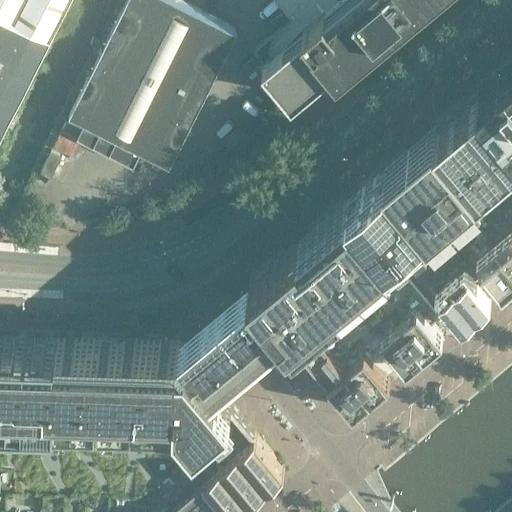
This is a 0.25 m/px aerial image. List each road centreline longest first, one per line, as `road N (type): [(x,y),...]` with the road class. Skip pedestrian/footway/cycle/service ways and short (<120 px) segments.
road 1 (residential): [(335,457),(181,265)]
road 2 (unclassified): [(317,153),(499,0)]
road 3 (residential): [(511,309),(335,457)]
road 4 (unclassified): [(0,280),(111,285),(181,265)]
road 5 (unclassified): [(181,265),(260,210),(317,153)]
road 6 (unclassified): [(317,153),(170,244)]
road 7 (unclassified): [(170,244),(97,263),(0,258)]
